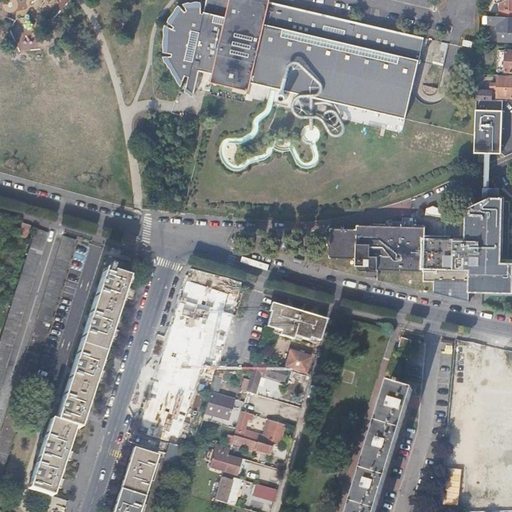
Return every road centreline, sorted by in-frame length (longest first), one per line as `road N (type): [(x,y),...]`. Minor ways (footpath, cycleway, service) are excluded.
road 1 (residential): [(480,325),(177,242)]
road 2 (residential): [(88,511),(177,242)]
road 3 (residential): [(480,325),(461,504),(511,503)]
road 4 (residential): [(177,242),(0,190)]
